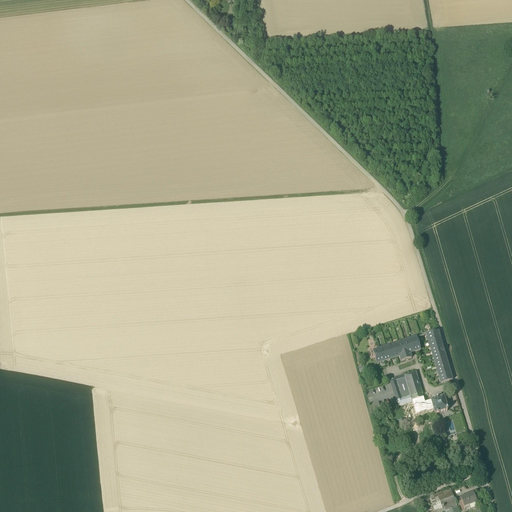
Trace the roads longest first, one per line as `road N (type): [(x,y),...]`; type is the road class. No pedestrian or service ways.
road 1 (unclassified): [(185,0),(405,215),(492,511)]
road 2 (track): [(379,185),(0,215)]
